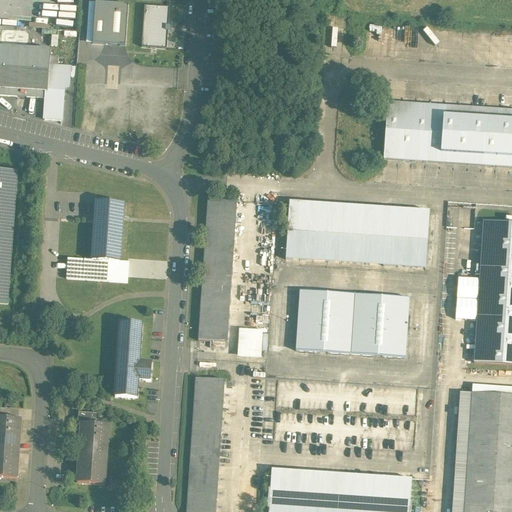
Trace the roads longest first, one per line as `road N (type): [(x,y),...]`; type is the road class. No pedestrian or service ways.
road 1 (residential): [(163,176),(178,200),(163,511)]
road 2 (residential): [(0,354),(32,357),(42,369),(34,511)]
road 3 (residential): [(163,176),(193,102),(200,0)]
road 4 (residential): [(0,133),(163,176)]
